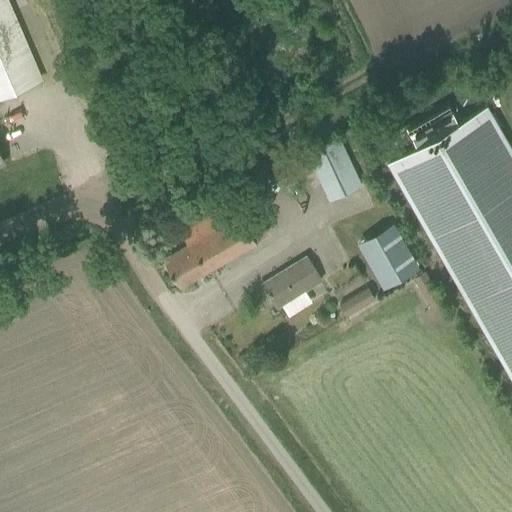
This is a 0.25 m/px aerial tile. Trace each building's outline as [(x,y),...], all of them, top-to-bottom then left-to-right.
[(0,0),(0,94),(40,77),(32,59),(6,0),(0,0)] [(389,161),(511,374),(511,153),(485,106),(389,161)] [(306,153),(329,200),(361,184),(339,137),(306,153)] [(188,243),(164,257),(180,285),(257,240),(241,213),(252,206),(250,203),(245,195),(234,202),(181,232),(188,243)] [(279,273),(262,283),(277,307),(294,296),(308,288),(322,279),(307,255),(293,264),(279,273)] [(425,270),(413,277),(431,307),(443,300),(425,270)] [(368,287),(339,304),(346,316),(375,299),(368,287)]
